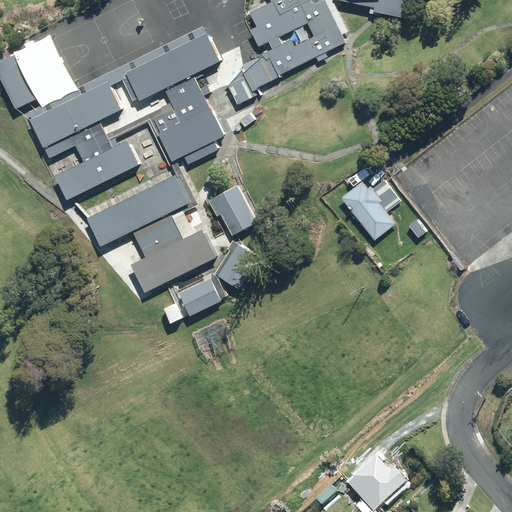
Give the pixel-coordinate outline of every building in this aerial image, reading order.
[(264,53),(265,54),(245,71),(244,68),(230,84),(239,103),(257,95),(255,90),(260,87),(259,85),(281,75),(280,73),(317,55),(320,61),(329,56),(326,51),(347,41),(343,33),(349,30),(334,0),(272,0),(273,1),(252,12),(259,25),(252,28),(260,45),(270,40),(274,48),(264,53)] [(352,0),(376,5),(375,9),(404,16),(408,0),(352,0)] [(166,113),(154,119),(174,159),(185,154),(189,163),(220,148),(215,139),(226,134),(212,106),(211,106),(205,94),(212,91),(208,84),(202,87),(197,78),(204,74),(201,69),(222,59),(208,31),(128,70),(129,74),(125,79),(134,99),(140,96),(141,99),(166,87),(173,102),(163,107),(166,113)] [(40,96),(30,75),(36,72),(25,49),(0,61),(0,71),(17,107),(40,96)] [(86,160),(58,174),(70,198),(141,163),(129,139),(114,146),(100,118),(122,107),(109,80),(32,117),(51,157),(72,147),(77,157),(83,155),(86,160)] [(250,112),(241,118),(247,126),(256,120),(250,112)] [(172,210),(191,201),(178,174),(89,216),(102,244),(134,229),(147,256),(133,263),(146,290),(218,256),(205,228),(185,237),(172,210)] [(239,184),(211,200),(220,215),(223,213),(235,234),(259,220),(239,184)] [(324,201),(334,213),(330,215),(337,224),(340,221),(358,244),(379,227),(370,215),(383,205),(367,184),(355,192),(353,189),(350,192),(344,185),(324,201)] [(230,248),(232,249),(217,272),(241,287),(261,257),(235,240),(230,248)] [(207,280),(182,292),(192,314),(223,299),(222,297),(228,295),(219,276),(213,272),(205,276),(207,280)] [(134,299),(133,323),(165,325),(166,300),(134,299)] [(349,486),(359,497),(364,502),(357,508),(360,511),(377,511),(408,484),(391,464),(387,468),(379,459),(349,486)]
